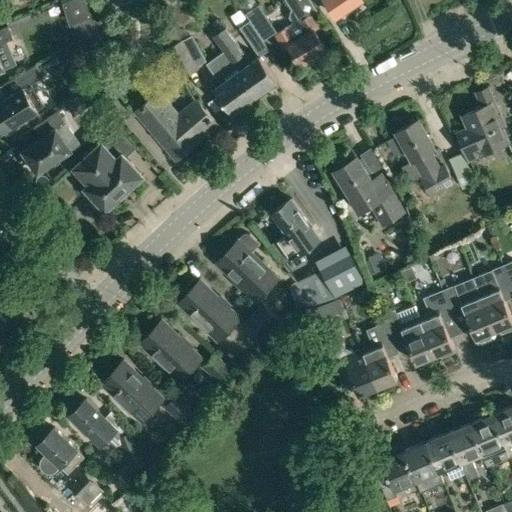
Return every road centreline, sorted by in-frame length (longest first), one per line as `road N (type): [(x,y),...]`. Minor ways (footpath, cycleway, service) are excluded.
road 1 (tertiary): [(99,302),(261,153),(344,98),(511,16)]
road 2 (residential): [(363,430),(511,369)]
road 3 (tertiary): [(0,405),(99,302)]
road 4 (residential): [(0,215),(99,302)]
road 5 (unknown): [(410,64),(461,181)]
